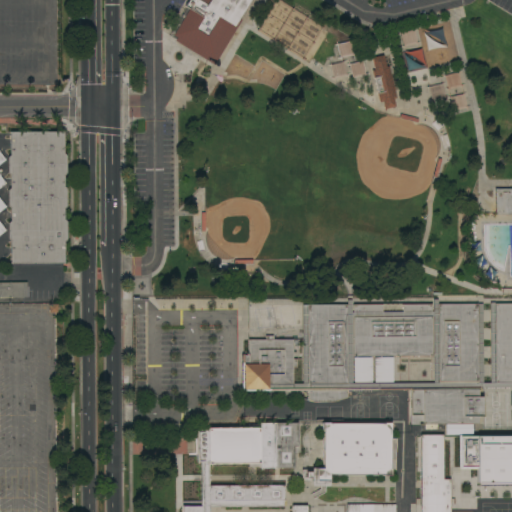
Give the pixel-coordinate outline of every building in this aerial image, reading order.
[(249,0),(238,18),(241,20),(213,65),(174,41),(176,38),(172,36),(189,9),(184,6),(187,0),(249,0)] [(257,31),(276,0),(278,0),(322,28),(318,34),(325,38),(321,45),(314,41),(303,60),(257,31)] [(427,68),(416,23),(438,18),(439,23),(450,21),(459,60),(427,68)] [(400,33),(412,30),(415,44),(403,46),(400,33)] [(340,57),(337,44),(355,40),(358,53),(340,57)] [(374,70),(371,58),(383,55),(385,67),(388,66),(395,98),(393,99),(394,107),(383,109),(382,102),(378,103),(376,93),(377,93),(373,78),(371,71),(374,70)] [(334,83),(329,65),(342,61),(347,80),(334,83)] [(348,65),(363,61),(366,73),(351,77),(348,65)] [(446,91),(442,77),(457,72),(461,86),(446,91)] [(426,88),(442,84),(446,98),(429,102),(426,88)] [(451,112),(447,98),(464,94),(467,107),(451,112)] [(64,264),(10,264),(10,241),(7,239),(7,223),(10,220),(10,208),(7,205),(7,190),(9,188),(9,175),(7,173),(7,157),(9,155),(9,132),(63,132),(63,153),(65,156),(65,173),(63,176),(63,186),(66,189),(66,207),(63,209),(63,219),(66,221),(66,240),(64,242),(64,264)] [(511,188),(511,214),(494,215),(495,212),(494,189),(511,188)] [(26,297),(0,297),(0,282),(26,282),(26,297)] [(347,391),(347,397),(340,400),(334,401),(329,402),(319,403),(312,401),(307,400),(307,391),(241,391),(241,355),(243,355),(248,355),(248,340),(265,340),(265,336),(272,336),(272,340),(292,340),(292,359),(296,359),(296,367),(292,367),(292,384),(302,384),(302,305),(307,305),(346,305),(346,300),(351,300),(351,312),(353,312),(353,305),(381,305),(381,312),(402,312),(402,304),(431,304),(431,312),(433,312),(433,300),(437,300),(437,304),(477,304),(482,304),(482,383),(490,383),(489,303),(494,303),(494,304),(511,303),(511,387),(479,388),(479,390),(477,390),(477,397),(482,397),(482,416),(477,416),(477,424),(452,424),(452,429),(440,429),(440,424),(436,424),(436,429),(424,429),(424,424),(410,425),(410,390),(347,391)] [(182,511),(182,507),(200,507),(200,463),(196,463),(196,430),(207,430),(207,428),(259,428),(259,423),(297,423),(297,454),(293,454),(293,467),(248,468),(248,464),(208,464),(208,486),(283,486),(283,500),(282,500),(282,507),(209,507),(209,511),(182,511)] [(383,424),(383,423),(390,423),(390,430),(389,430),(389,469),(390,469),(390,476),(383,476),(383,475),(329,475),(328,486),(311,486),(311,478),(308,478),(308,480),(301,480),(301,470),(308,470),(308,472),(311,472),(311,468),(322,468),(322,430),(322,423),(329,423),(329,424),(383,424)] [(442,435),(442,479),(449,479),(449,492),(450,492),(450,493),(449,493),(449,511),(419,511),(420,435),(442,435)] [(456,435),(511,435),(511,484),(475,484),(475,469),(456,469),(456,435)]
